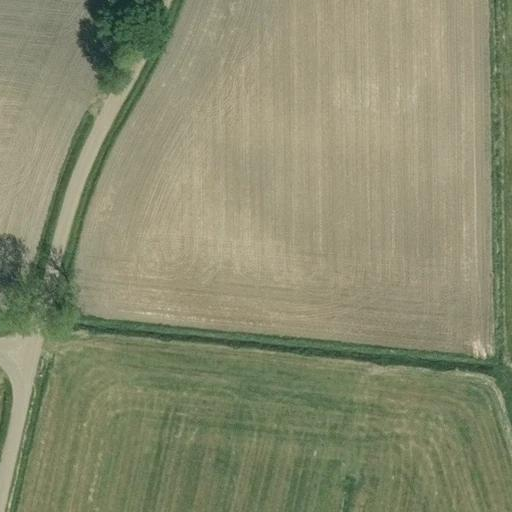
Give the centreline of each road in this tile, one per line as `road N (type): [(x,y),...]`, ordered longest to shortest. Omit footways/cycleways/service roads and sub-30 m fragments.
road 1 (unclassified): [(32,351),(93,139),(171,0)]
road 2 (unclassified): [(0,504),(32,351)]
